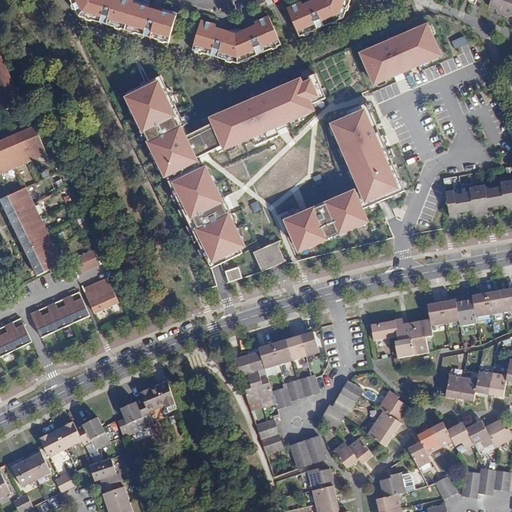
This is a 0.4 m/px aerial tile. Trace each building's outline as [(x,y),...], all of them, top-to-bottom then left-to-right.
[(69,0),(72,5),(72,6),(74,10),(77,11),(79,16),(80,17),(91,0),(69,0)] [(91,0),(80,17),(85,18),(86,20),(90,21),(92,20),(115,27),(116,29),(120,30),(122,29),(125,30),(134,1),(131,0),(91,0)] [(302,3),(288,9),(300,37),(302,36),(304,37),(308,35),(310,33),(330,23),(332,25),(337,22),(338,21),(343,18),(324,0),(314,0),(303,5),(302,3)] [(324,0),(343,18),(345,12),(347,11),(349,6),(348,6),(350,0),(324,0)] [(504,16),(510,0),(491,0),(489,7),(497,10),(499,14),(504,16)] [(169,43),(178,14),(163,9),(162,12),(148,8),(148,5),(134,1),(125,30),(128,31),(129,33),(133,34),(135,33),(159,40),(159,42),(163,43),(165,42),(169,43)] [(278,46),(281,45),(269,17),(255,23),(256,25),(243,31),(242,29),(236,30),(238,64),(243,61),(246,62),(249,60),(250,58),(270,49),(273,49),(277,48),(278,46)] [(237,64),(238,64),(236,30),(230,30),(228,32),(215,28),(216,25),(202,21),(193,50),(196,52),(197,53),(202,55),(203,54),(226,60),(226,62),(230,63),(232,62),(237,64)] [(428,26),(362,54),(375,85),(399,74),(441,56),(428,26)] [(465,36),(452,41),(455,48),(468,43),(465,36)] [(0,80),(10,75),(3,61),(0,63),(0,80)] [(312,105),(327,99),(316,74),(211,119),(213,123),(185,136),(180,127),(185,125),(160,76),(126,93),(211,269),(217,266),(243,253),(241,249),(245,246),(230,215),(233,214),(227,202),(225,197),(222,199),(207,168),(203,171),(197,159),(222,147),(225,150),(253,138),(256,146),(280,135),(277,128),(283,125),(315,111),(312,105)] [(0,96),(17,88),(10,75),(0,80),(0,96)] [(0,112),(24,101),(17,88),(0,96),(0,112)] [(350,118),(333,126),(361,192),(350,197),(349,195),(304,214),(302,215),(300,210),(282,218),(288,233),(290,232),(293,242),(295,241),(300,252),(368,222),(363,210),(406,191),(386,147),(367,104),(347,113),(350,118)] [(35,127),(30,129),(19,133),(31,161),(47,154),(35,127)] [(31,161),(19,133),(4,140),(16,168),(31,161)] [(16,168),(4,140),(0,141),(0,174),(16,168)] [(511,164),(448,180),(455,218),(511,206),(511,164)] [(8,215),(34,203),(26,187),(25,188),(1,200),(8,215)] [(16,230),(41,218),(34,203),(8,215),(16,230)] [(23,245),(48,233),(41,218),(16,230),(23,245)] [(30,261),(56,248),(48,233),(23,245),(30,261)] [(254,252),(262,272),(287,261),(286,259),(284,260),(278,246),(280,241),(254,252)] [(63,263),(56,248),(30,261),(37,275),(63,263)] [(94,250),(89,252),(95,266),(101,264),(94,250)] [(95,266),(89,252),(83,255),(89,269),(95,266)] [(89,269),(83,255),(77,258),(83,272),(89,269)] [(83,272),(77,258),(71,261),(78,275),(83,272)] [(226,271),(229,282),(243,278),(240,267),(226,271)] [(107,278),(84,289),(95,314),(119,303),(107,278)] [(511,289),(500,291),(503,313),(511,311),(511,289)] [(486,294),(489,316),(503,313),(500,291),(486,294)] [(471,296),(472,300),(475,318),(489,316),(486,294),(471,296)] [(63,299),(66,306),(74,323),(90,316),(82,299),(75,302),(72,295),(63,299)] [(441,303),(445,324),(459,322),(456,303),(455,300),(441,303)] [(459,322),(460,327),(476,324),(475,318),(472,300),(456,303),(459,322)] [(74,323),(66,306),(59,309),(56,303),(47,306),(50,313),(58,330),(74,323)] [(429,319),(431,326),(445,324),(441,303),(427,305),(429,319)] [(58,330),(50,313),(43,317),(40,310),(31,314),(42,338),(58,330)] [(370,325),(373,340),(397,336),(398,341),(395,341),(398,357),(428,352),(425,336),(432,335),(431,326),(429,319),(403,324),(402,318),(394,319),(394,321),(370,325)] [(5,326),(8,333),(17,350),(32,342),(24,325),(17,329),(13,322),(5,326)] [(313,332),(299,336),(305,357),(319,353),(313,332)] [(17,350),(8,333),(1,336),(0,334),(0,355),(1,357),(17,350)] [(299,336),(285,340),(291,361),(305,357),(299,336)] [(285,340),(271,344),(278,365),(291,361),(285,340)] [(258,348),(259,352),(265,369),(278,365),(271,344),(258,348)] [(257,357),(248,359),(260,400),(274,396),(278,409),(285,407),(279,389),(272,392),(268,379),(261,381),(258,371),(261,370),(257,357)] [(249,385),(243,387),(248,404),(260,400),(248,359),(240,362),(244,375),(246,374),(249,385)] [(479,371),(477,379),(475,393),(484,394),(489,395),(493,373),(479,371)] [(507,375),(493,373),(489,395),(496,396),(503,397),(506,382),(507,375)] [(286,387),(279,389),(285,407),(292,405),(291,401),(319,393),(315,378),(314,375),(311,376),(297,380),(285,384),(286,387)] [(463,377),(449,375),(447,387),(446,397),(455,399),(459,399),(463,377)] [(477,379),(463,377),(459,399),(468,401),(473,402),(475,393),(477,379)] [(358,387),(347,381),(343,388),(359,397),(360,396),(363,391),(358,387)] [(179,417),(167,382),(148,390),(148,389),(140,392),(142,399),(136,402),(143,420),(151,417),(148,412),(165,405),(171,420),(179,417)] [(359,397),(343,388),(339,394),(356,404),(359,397)] [(356,404),(339,394),(336,401),(352,410),(356,404)] [(383,412),(397,421),(403,412),(407,406),(388,394),(379,408),(383,412)] [(352,410),(336,401),(332,407),(345,415),(348,417),(352,410)] [(143,420),(136,402),(121,409),(125,419),(117,422),(123,438),(131,435),(134,443),(150,436),(146,428),(154,425),(151,417),(143,420)] [(332,407),(329,405),(325,412),(341,421),(342,421),(343,418),(345,415),(332,407)] [(341,421),(325,412),(321,419),(325,421),(337,428),(341,421)] [(397,421),(383,412),(375,424),(393,435),(399,428),(401,423),(397,421)] [(110,443),(102,428),(97,418),(83,425),(91,442),(95,450),(110,443)] [(267,421),(256,425),(258,433),(276,427),(273,419),(267,421)] [(492,424),(485,428),(493,443),(495,448),(511,440),(500,420),(492,424)] [(474,425),(466,429),(474,445),(481,442),(484,448),(493,443),(485,428),(481,421),(474,425)] [(84,446),(91,442),(83,425),(76,429),(72,422),(65,425),(66,426),(56,431),(66,449),(81,441),(84,446)] [(437,426),(430,429),(440,448),(453,442),(447,430),(443,422),(437,426)] [(457,425),(447,430),(453,442),(455,447),(462,444),(465,450),(474,445),(466,429),(462,422),(457,425)] [(375,424),(368,435),(380,443),(386,447),(389,442),(393,435),(375,424)] [(276,427),(258,433),(261,440),(278,434),(276,427)] [(417,435),(421,442),(427,455),(440,448),(430,429),(425,432),(417,435)] [(66,449),(56,431),(48,436),(47,434),(39,438),(43,446),(49,458),(66,449)] [(278,434),(261,440),(263,447),(281,441),(278,434)] [(318,436),(311,439),(319,462),(326,460),(318,436)] [(311,439),(304,441),(312,465),(319,462),(311,439)] [(360,439),(348,447),(358,460),(363,464),(369,459),(373,456),(372,454),(360,439)] [(281,441),(263,447),(266,454),(283,448),(281,441)] [(304,441),(297,443),(305,467),(312,465),(304,441)] [(410,453),(418,469),(419,468),(431,462),(427,455),(421,442),(413,446),(408,449),(410,453)] [(297,443),(290,446),(298,469),(305,467),(297,443)] [(345,443),(334,452),(342,463),(347,469),(351,465),(358,460),(348,447),(345,443)] [(41,453),(26,460),(37,480),(51,473),(41,453)] [(117,474),(111,459),(94,465),(89,466),(95,481),(100,479),(102,486),(117,481),(114,475),(117,474)] [(37,480),(26,460),(12,467),(22,488),(37,480)] [(330,469),(309,474),(313,491),(334,486),(332,478),(330,469)] [(478,494),(485,495),(488,470),(481,469),(480,474),(477,494),(478,494)] [(496,471),(488,470),(485,495),(493,496),(494,490),(493,490),(496,471)] [(494,490),(500,491),(503,472),(496,471),(493,490),(494,490)] [(0,473),(0,472),(0,498),(11,493),(0,473)] [(473,473),(465,472),(462,493),(462,496),(469,497),(473,473)] [(511,473),(503,472),(500,491),(508,492),(511,473)] [(391,479),(380,481),(381,488),(384,498),(399,494),(406,493),(401,473),(390,476),(391,479)] [(480,474),(473,473),(469,497),(477,498),(478,494),(477,494),(480,474)] [(74,486),(69,476),(68,474),(61,478),(68,489),(74,486)] [(449,476),(442,479),(450,496),(458,493),(449,476)] [(61,478),(59,479),(55,481),(61,493),(68,489),(61,478)] [(450,496),(442,479),(435,483),(435,484),(443,499),(444,499),(450,496)] [(119,489),(117,481),(102,486),(105,493),(103,494),(108,510),(129,503),(124,487),(119,489)] [(334,486),(313,491),(316,505),(337,500),(335,494),(334,486)] [(384,498),(376,500),(378,506),(379,511),(387,511),(402,508),(399,494),(384,498)] [(27,495),(21,498),(27,510),(33,507),(27,495)] [(23,511),(27,510),(21,498),(14,502),(18,511),(23,511)] [(337,500),(316,505),(317,511),(339,511),(338,504),(337,500)] [(132,511),(129,503),(108,510),(108,511),(132,511)]
